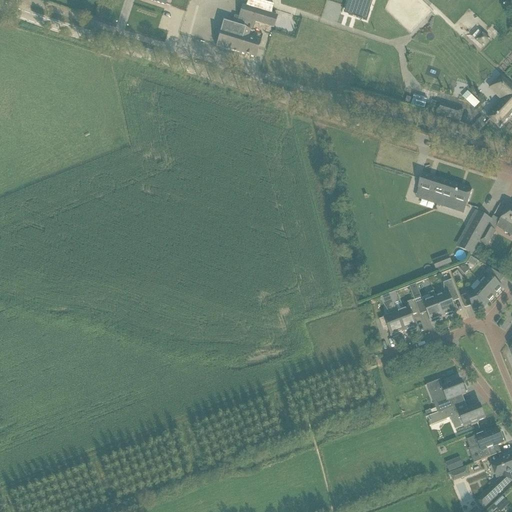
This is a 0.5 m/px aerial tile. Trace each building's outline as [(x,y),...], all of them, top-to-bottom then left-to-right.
[(347,0),(345,9),(349,11),(347,14),(366,21),(369,10),(364,9),(366,4),(357,1),(357,0),(347,0)] [(274,28),(277,16),(249,8),(242,5),(238,17),(233,16),(231,25),(223,22),(219,37),(216,46),(256,58),(259,49),(261,42),(248,38),(250,31),(252,32),(254,22),(274,28)] [(478,31),(473,37),(475,39),(481,34),(478,31)] [(482,35),(476,42),(483,48),(489,41),(482,35)] [(504,98),(487,116),(499,128),(511,114),(511,86),(501,77),(492,87),(504,98)] [(475,108),(480,102),(471,94),(466,100),(475,108)] [(436,113),(460,121),(463,110),(461,110),(461,111),(439,104),(436,113)] [(481,116),(476,121),(479,124),(482,127),(484,124),(482,122),(484,119),(481,116)] [(423,174),(418,189),(425,192),(422,201),(440,206),(443,198),(466,206),(467,206),(472,190),(423,174)] [(504,231),(511,235),(511,205),(509,204),(500,221),(507,225),(504,231)] [(479,242),(488,227),(491,220),(478,213),(459,248),(472,255),(479,242)] [(495,231),(488,227),(479,242),(487,246),(495,231)] [(474,266),(478,262),(471,257),(467,262),(474,266)] [(434,264),(436,269),(451,264),(449,258),(434,264)] [(469,271),(465,266),(459,268),(462,272),(464,275),(469,271)] [(489,276),(482,284),(495,297),(503,288),(489,276)] [(456,312),(450,297),(457,294),(451,280),(443,284),(444,295),(436,298),(443,317),(446,316),(446,318),(453,315),(452,314),(456,312)] [(482,284),(474,292),(485,302),(485,303),(487,305),(495,297),(482,284)] [(414,285),(409,287),(415,302),(422,299),(416,285),(414,285)] [(443,317),(436,298),(433,292),(428,294),(431,301),(423,304),(430,322),(432,322),(432,323),(438,321),(437,319),(443,317)] [(485,302),(474,292),(473,293),(467,296),(474,313),(482,310),(481,306),(482,306),(485,303),(485,302)] [(417,327),(412,316),(417,314),(412,301),(407,303),(408,309),(397,314),(404,332),(409,330),(409,332),(416,329),(415,328),(417,327)] [(404,332),(397,314),(392,302),(390,303),(391,316),(384,319),(391,337),(392,337),(393,338),(399,336),(398,335),(404,332)] [(467,392),(464,386),(462,386),(460,381),(454,384),(453,382),(444,386),(444,387),(442,388),(444,395),(440,397),(441,399),(436,401),(440,412),(440,413),(454,407),(454,408),(459,406),(456,398),(466,394),(465,393),(467,392)] [(485,419),(480,406),(457,415),(454,408),(454,407),(440,413),(443,421),(451,418),(452,422),(461,419),(464,427),(471,424),(471,426),(478,423),(477,422),(485,419)] [(504,440),(501,433),(499,433),(498,431),(486,435),(485,433),(475,437),(480,449),(473,451),(476,458),(472,459),(474,464),(491,457),(489,449),(503,444),(502,441),(504,440)] [(511,457),(491,465),(496,478),(501,477),(502,478),(490,489),(489,489),(475,502),(482,509),(496,496),(496,495),(511,481),(509,473),(511,472),(511,457)] [(452,460),(445,463),(449,472),(456,469),(452,460)] [(467,468),(459,471),(461,478),(469,475),(467,468)]
